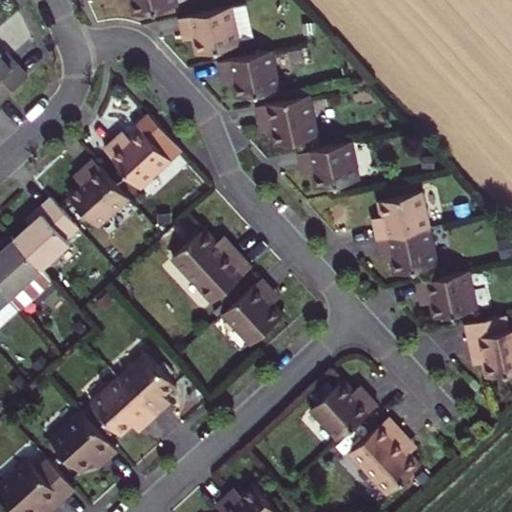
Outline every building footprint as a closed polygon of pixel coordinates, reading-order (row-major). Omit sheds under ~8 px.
[(131,0),(135,13),(177,4),(176,0),(131,0)] [(197,52),(240,43),(232,5),(180,17),(183,32),(188,31),(189,37),(194,36),(197,52)] [(304,37),(316,35),(314,21),(303,22),(304,37)] [(237,96),(280,87),(272,49),(220,60),(224,76),(228,75),(229,81),(234,80),(237,96)] [(1,55),(12,66),(16,62),(11,57),(5,51),(1,55)] [(0,101),(28,76),(16,62),(12,66),(1,55),(0,53),(0,101)] [(318,134),(309,93),(258,105),(261,120),(266,120),(268,129),(272,129),(275,144),(318,134)] [(117,136),(105,148),(140,187),(183,148),(150,112),(139,123),(142,126),(130,136),(128,133),(120,140),(117,136)] [(121,133),(117,136),(120,140),(128,133),(124,130),(121,133)] [(317,187),(360,178),(351,140),(300,151),(303,166),(307,165),(309,172),(313,171),(317,187)] [(435,167),(435,156),(422,156),(422,167),(435,167)] [(130,197),(94,158),(82,168),(85,172),(78,179),(81,182),(69,193),(98,224),(130,197)] [(85,172),(82,168),(78,172),(75,175),(78,179),(85,172)] [(378,238),(430,226),(422,190),(379,199),(383,215),(378,215),(379,222),(375,223),(378,238)] [(15,238),(41,267),(70,241),(67,237),(79,226),(52,197),(40,209),(43,213),(32,223),(15,238)] [(28,220),(32,223),(43,213),(40,209),(35,214),(28,220)] [(430,226),(378,238),(382,253),(386,252),(388,258),(392,257),(395,272),(438,263),(430,226)] [(213,301),(252,266),(232,243),(225,249),(217,241),(205,227),(172,256),(213,301)] [(224,234),(217,241),(225,249),(232,243),(228,239),(224,234)] [(0,285),(10,296),(21,308),(52,279),(41,267),(15,238),(12,235),(0,245),(0,285)] [(503,258),(511,256),(511,235),(498,239),(503,258)] [(435,316),(477,307),(469,269),(418,281),(421,296),(425,295),(427,301),(431,300),(435,316)] [(273,288),(262,277),(223,312),(252,343),(284,313),(273,302),(277,299),(270,291),(273,288)] [(0,325),(19,308),(9,298),(10,296),(0,285),(0,325)] [(277,292),(273,288),(270,291),(277,299),(280,296),(277,292)] [(511,327),(509,328),(506,314),(466,322),(473,353),(477,352),(480,362),(484,361),(487,376),(511,370),(511,327)] [(119,375),(155,414),(166,404),(163,401),(168,397),(165,393),(176,383),(147,350),(119,375)] [(143,425),(155,414),(119,375),(91,401),(121,433),(132,423),(136,426),(140,422),(143,425)] [(311,408),(339,439),(378,403),(367,391),(364,394),(357,387),(354,390),(343,378),(333,388),(318,401),(311,408)] [(311,394),(318,401),(333,388),(326,380),(311,394)] [(360,384),(357,387),(364,394),(367,391),(364,388),(360,384)] [(105,459),(117,448),(82,409),(51,438),(81,470),(92,460),(95,462),(103,456),(105,459)] [(350,451),(389,493),(421,463),(410,452),(413,449),(407,442),(410,438),(389,415),(350,451)] [(414,443),(410,438),(407,442),(413,449),(417,445),(414,443)] [(103,456),(95,462),(98,466),(102,462),(105,459),(103,456)] [(53,508),(76,487),(49,457),(38,467),(29,458),(0,484),(0,487),(22,511),(34,511),(39,508),(42,511),(49,504),(53,508)] [(228,493),(216,504),(223,511),(280,511),(253,482),(242,493),(239,490),(231,496),(228,493)] [(231,496),(239,490),(236,486),(232,489),(228,493),(231,496)]
